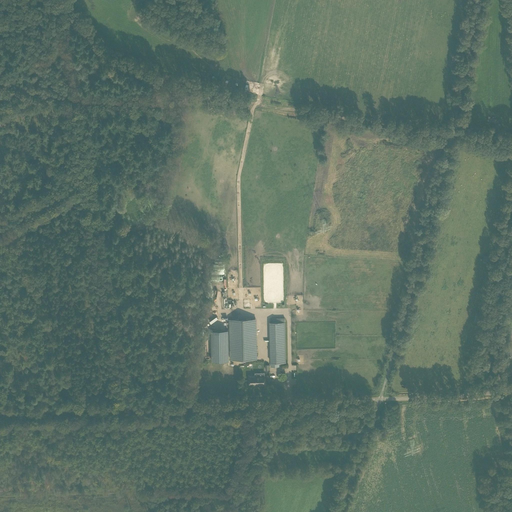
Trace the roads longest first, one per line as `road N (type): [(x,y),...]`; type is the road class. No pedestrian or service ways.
road 1 (track): [(72,97),(203,97),(511,143)]
road 2 (unclassified): [(0,412),(379,399)]
road 3 (track): [(126,407),(72,97)]
road 4 (track): [(511,479),(496,313),(511,221)]
road 5 (track): [(0,489),(225,478)]
road 6 (track): [(254,104),(238,179),(240,311)]
road 7 (unclassified): [(511,391),(379,399)]
road 8 (track): [(435,126),(462,0)]
road 9 (track): [(255,404),(239,457),(203,511)]
